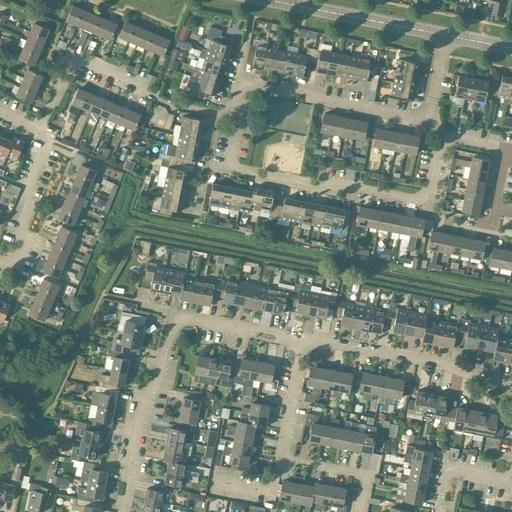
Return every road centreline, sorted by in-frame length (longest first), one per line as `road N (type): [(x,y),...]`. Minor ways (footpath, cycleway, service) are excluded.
road 1 (residential): [(226,170),(423,197),(442,136)]
road 2 (residential): [(361,511),(360,475),(282,458),(301,349)]
road 3 (residential): [(511,389),(396,352),(315,342),(301,349)]
road 4 (residential): [(122,511),(143,400),(156,386),(175,319)]
road 5 (residential): [(427,121),(241,83)]
road 6 (tertiary): [(444,35),(265,0)]
road 7 (residential): [(140,92),(142,86),(75,59),(39,132)]
road 8 (residential): [(45,144),(26,194),(22,244),(12,267),(0,261)]
road 9 (residential): [(301,349),(274,332),(175,319)]
road 10 (residential): [(494,208),(506,149),(442,136)]
